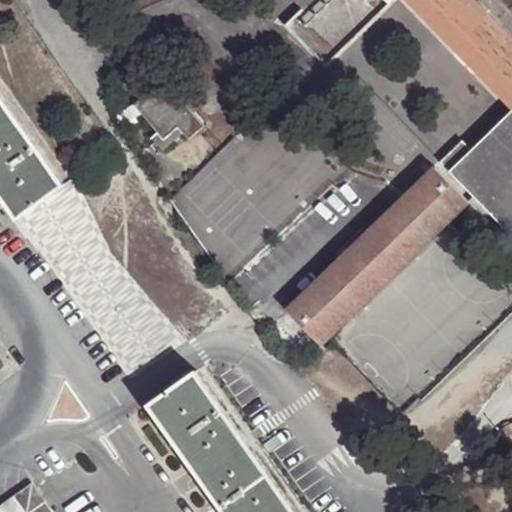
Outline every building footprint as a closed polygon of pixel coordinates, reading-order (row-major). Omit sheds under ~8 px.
[(385,0),(325,0),(309,16),(301,8),(285,23),(324,64),(388,3),(385,0)] [(405,0),(511,111),(511,37),(475,0),(405,0)] [(134,99),(153,127),(160,135),(176,123),(182,132),(187,138),(206,124),(174,83),(158,95),(152,86),(134,99)] [(0,191),(19,218),(67,184),(19,116),(0,89),(0,191)] [(479,202),(511,170),(511,111),(473,149),(464,139),(440,162),(473,196),(479,202)] [(160,135),(153,127),(147,131),(160,149),(182,132),(176,123),(160,135)] [(467,201),(434,168),(404,197),(288,309),(319,343),(327,336),(467,201)] [(511,170),(479,202),(508,233),(511,229),(511,170)] [(198,472),(225,511),(264,511),(287,497),(245,438),(197,368),(149,403),(198,472)] [(0,511),(29,511),(44,501),(31,484),(0,505),(0,511)] [(297,511),(287,497),(264,511),(297,511)] [(51,511),(44,501),(29,511),(51,511)]
